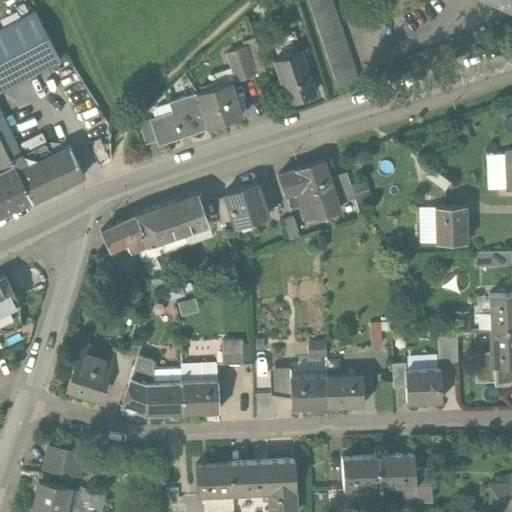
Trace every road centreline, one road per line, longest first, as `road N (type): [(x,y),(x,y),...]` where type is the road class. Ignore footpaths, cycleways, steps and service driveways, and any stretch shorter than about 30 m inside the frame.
road 1 (residential): [(24,402),(146,437),(511,422)]
road 2 (unclassified): [(88,202),(511,61)]
road 3 (residential): [(24,402),(88,202)]
